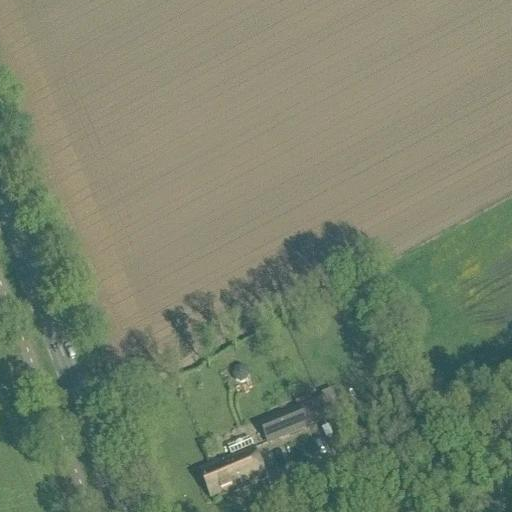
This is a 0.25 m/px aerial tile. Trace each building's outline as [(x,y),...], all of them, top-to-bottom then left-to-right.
[(235,372),(232,379),(235,385),(242,387),(248,384),(250,378),(247,372),(241,369),(235,372)] [(326,409),(331,422),(342,418),(333,394),(322,399),(323,402),(326,409)] [(299,411),(301,415),(306,430),(330,421),(326,409),(323,402),(312,406),(299,411)] [(306,430),(301,415),(264,429),(271,449),(308,434),(306,430)] [(233,462),(199,475),(210,503),(232,494),(233,498),(267,485),(252,444),(230,452),(233,462)]
